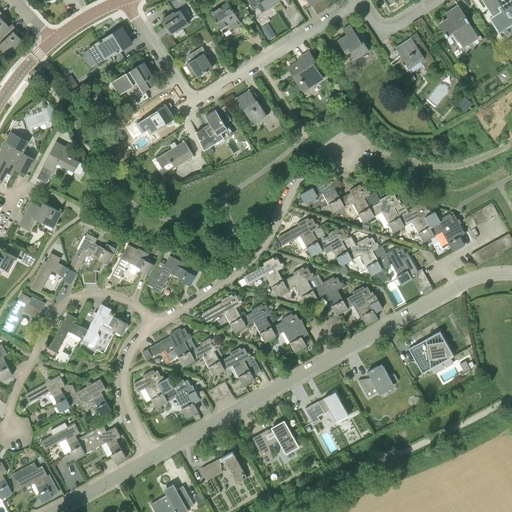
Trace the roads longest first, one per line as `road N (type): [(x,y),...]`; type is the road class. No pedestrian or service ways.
road 1 (residential): [(153,454),(466,281),(511,273)]
road 2 (residential): [(124,0),(193,98),(354,0)]
road 3 (residential): [(153,322),(254,254),(313,161),(353,150)]
road 4 (residential): [(287,511),(511,399)]
road 5 (residential): [(12,424),(11,398),(65,300),(115,295),(153,322)]
road 6 (residential): [(153,454),(122,389),(130,345),(153,322)]
